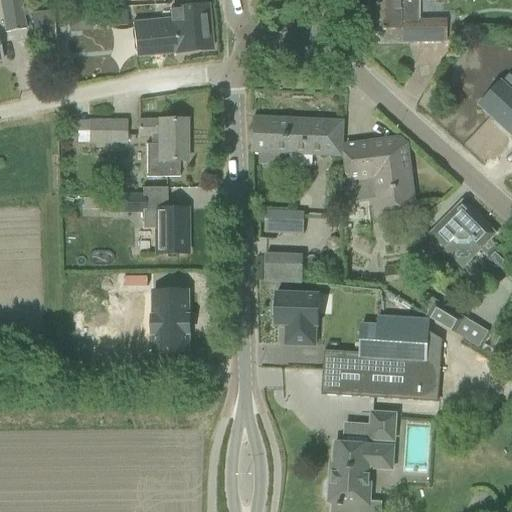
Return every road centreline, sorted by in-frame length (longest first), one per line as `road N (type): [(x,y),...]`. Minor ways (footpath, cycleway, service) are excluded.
road 1 (tertiary): [(242,376),(232,77)]
road 2 (residential): [(511,217),(319,43)]
road 3 (unclassified): [(0,378),(242,376)]
road 4 (residential): [(0,114),(148,84),(232,77)]
